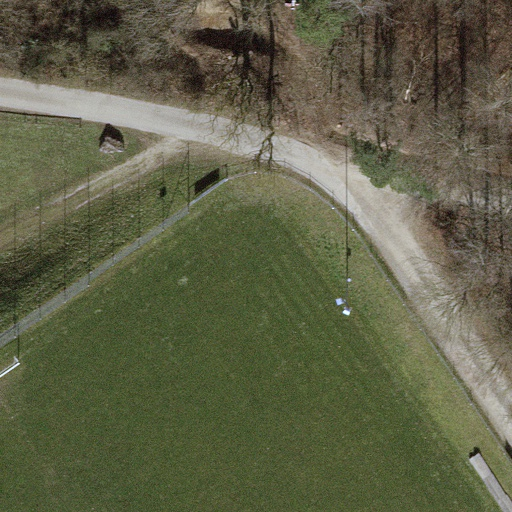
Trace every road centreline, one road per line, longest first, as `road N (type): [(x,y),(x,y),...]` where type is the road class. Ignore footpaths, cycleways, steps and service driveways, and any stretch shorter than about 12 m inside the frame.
road 1 (residential): [(0,98),(335,159)]
road 2 (unclassified): [(335,159),(511,422)]
road 3 (track): [(335,159),(511,192)]
